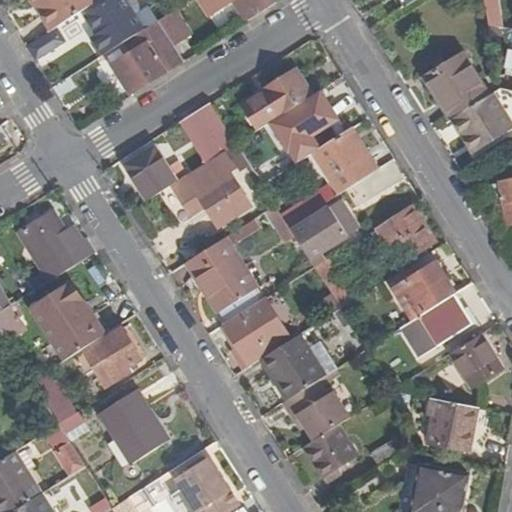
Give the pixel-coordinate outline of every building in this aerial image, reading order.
[(26,0),(33,10),(42,4),(58,30),(97,5),(94,0),(26,0)] [(275,0),(197,0),(209,18),(234,2),(248,23),(278,5),(275,0)] [(420,0),(400,0),(406,9),(420,0)] [(500,29),(495,0),(486,0),(491,27),(500,29)] [(122,29),(129,42),(159,23),(150,9),(133,19),(135,11),(129,2),(116,1),(99,11),(99,10),(89,17),(104,40),(122,29)] [(42,4),(33,10),(49,35),(53,33),(58,30),(42,4)] [(159,23),(174,47),(191,36),(176,12),(159,23)] [(132,96),(185,64),(174,47),(159,23),(129,42),(128,43),(135,55),(130,58),(133,64),(118,73),(132,96)] [(53,33),(49,35),(28,49),(36,62),(61,46),(53,33)] [(453,122),(490,98),(463,55),(427,79),(453,122)] [(115,67),(118,73),(133,64),(130,58),(115,67)] [(68,81),(73,89),(99,72),(94,64),(68,81)] [(237,113),(253,136),(303,104),(288,80),(237,113)] [(68,81),(54,90),(59,98),(73,89),(68,81)] [(511,123),(494,95),(490,98),(453,122),(474,154),(511,130),(511,123)] [(212,106),(182,124),(208,164),(237,145),(212,106)] [(270,128),(239,148),(255,174),(287,154),(270,128)] [(352,129),(315,152),(341,194),(378,170),(352,129)] [(147,202),(189,175),(180,162),(170,168),(168,166),(166,167),(153,148),(127,165),(140,184),(137,186),(147,202)] [(229,171),(197,192),(220,227),(251,208),(229,171)] [(511,182),(501,184),(509,225),(511,224),(511,182)] [(289,227),(339,195),(333,186),(290,212),(284,204),(277,208),(288,225),(289,227)] [(337,204),(330,209),(347,236),(354,231),(337,204)] [(276,206),(267,212),(279,231),(288,225),(277,208),(276,206)] [(412,206),(378,229),(401,265),(436,243),(412,206)] [(330,209),(293,233),(296,237),(315,268),(327,261),(321,253),(347,236),(330,209)] [(43,287),(97,252),(87,237),(80,242),(72,231),(64,236),(51,215),(23,234),(48,274),(38,280),(43,287)] [(243,243),(262,230),(254,220),(236,233),(243,243)] [(247,274),(225,239),(190,261),(208,290),(212,287),(226,308),(257,289),(247,274)] [(355,303),(328,260),(327,261),(315,268),(332,294),(343,311),(355,303)] [(396,291),(416,321),(456,295),(457,294),(438,264),(396,291)] [(255,269),(247,274),(257,289),(265,284),(255,269)] [(85,350),(106,337),(93,316),(88,319),(79,304),(84,302),(72,283),(31,310),(66,362),(85,350)] [(0,285),(0,314),(13,306),(20,302),(16,296),(9,300),(0,285)] [(212,287),(208,290),(221,311),(226,308),(212,287)] [(343,311),(332,294),(321,301),(331,318),(338,314),(343,311)] [(475,324),(456,295),(416,321),(405,327),(424,356),(475,324)] [(252,367),(263,360),(293,342),(266,300),(226,325),(252,367)] [(93,316),(84,302),(79,304),(88,319),(93,316)] [(13,306),(0,314),(0,331),(5,339),(26,327),(13,306)] [(346,326),(350,323),(343,311),(338,314),(346,326)] [(226,325),(222,328),(235,349),(229,353),(242,373),(252,367),(226,325)] [(106,337),(85,350),(108,387),(132,373),(131,369),(143,362),(122,327),(106,337)] [(482,335),(452,354),(473,388),(504,368),(482,335)] [(328,377),(309,348),(302,336),(293,342),(263,360),(289,401),(323,380),(328,377)] [(321,341),(309,348),(328,377),(339,370),(321,341)] [(339,370),(328,377),(323,380),(326,386),(344,374),(341,369),(339,370)] [(60,425),(77,414),(50,372),(33,383),(60,425)] [(311,434),(315,441),(339,426),(351,419),(334,392),(331,394),(326,386),(323,380),(289,401),(285,404),(294,417),(298,414),(311,434)] [(409,381),(394,391),(414,396),(419,397),(409,381)] [(136,389),(98,414),(131,465),(169,441),(136,389)] [(410,417),(414,396),(394,391),(398,415),(410,417)] [(469,453),(478,409),(432,399),(429,416),(434,417),(428,444),(469,453)] [(60,425),(66,435),(85,422),(78,413),(77,414),(60,425)] [(298,414),(294,417),(306,437),(311,434),(298,414)] [(71,442),(66,435),(60,425),(45,434),(56,451),(71,442)] [(324,477),(338,467),(357,456),(339,426),(315,441),(305,448),(324,477)] [(372,455),(380,467),(404,451),(397,439),(372,455)] [(87,468),(71,442),(56,451),(72,477),(87,468)] [(17,511),(42,496),(15,453),(0,462),(0,511),(17,511)] [(175,495),(186,511),(228,511),(240,505),(210,458),(169,484),(175,495)] [(344,475),(338,467),(324,477),(329,484),(344,475)] [(420,467),(411,511),(460,511),(468,477),(420,467)] [(171,511),(186,511),(175,495),(165,502),(171,511)] [(51,511),(42,496),(17,511),(51,511)] [(108,511),(114,509),(107,498),(89,510),(90,511),(108,511)] [(131,511),(125,502),(114,509),(115,511),(131,511)]
